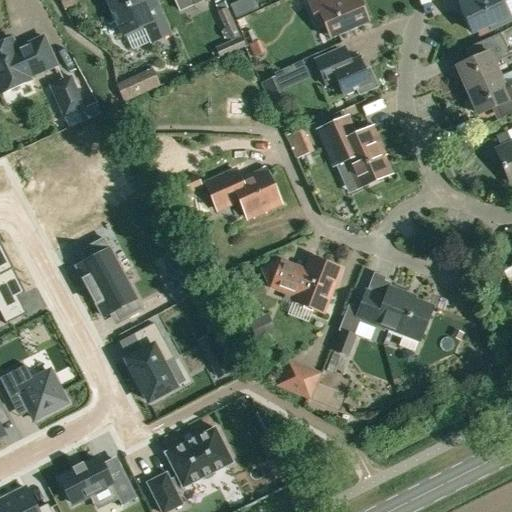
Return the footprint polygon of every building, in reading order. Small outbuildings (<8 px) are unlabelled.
[(75,0),(60,0),(64,9),(77,3),(75,0)] [(107,0),(123,35),(125,34),(144,26),(151,42),(172,33),(158,4),(146,9),(141,0),(107,0)] [(306,0),(318,29),(325,26),(331,39),(369,23),(358,0),(306,0)] [(502,0),(468,0),(460,4),(471,30),(488,22),(490,27),(510,18),(502,0)] [(227,8),(218,12),(229,40),(239,36),(227,8)] [(466,90),(499,76),(493,63),(510,55),(500,33),(474,44),(479,56),(456,66),(466,90)] [(246,47),(241,36),(214,48),(219,59),(246,47)] [(16,50),(11,38),(0,42),(0,93),(30,81),(28,78),(55,66),(43,37),(23,46),(23,47),(16,50)] [(254,57),(264,53),(259,41),(249,45),(254,57)] [(377,86),(369,68),(364,70),(359,58),(346,63),(339,49),(314,60),(322,78),(333,73),(343,95),(357,89),(359,94),(377,86)] [(268,101),(271,100),(283,95),(275,76),(260,82),(268,101)] [(472,112),(475,111),(476,114),(500,104),(505,116),(511,113),(511,86),(505,89),(499,76),(466,90),(470,99),(467,100),(466,103),(469,111),(472,112)] [(70,77),(49,86),(63,117),(83,108),(70,77)] [(132,80),(117,87),(124,102),(138,95),(132,80)] [(357,188),(389,173),(378,149),(380,148),(371,128),(354,136),(352,131),(354,129),(350,120),(347,120),(346,118),(319,130),(334,165),(345,160),(357,188)] [(289,135),(298,158),(312,152),(302,129),(289,135)] [(511,144),(497,151),(511,183),(511,182),(511,144)] [(65,212),(74,227),(103,212),(94,195),(84,200),(62,159),(33,174),(56,217),(65,212)] [(239,200),(247,218),(252,216),(255,219),(264,215),(265,210),(280,203),(266,170),(241,181),(236,170),(206,184),(217,210),(239,200)] [(180,199),(184,197),(190,195),(189,194),(202,188),(196,174),(172,184),(176,193),(177,192),(180,199)] [(76,266),(90,292),(124,274),(105,238),(82,250),(87,260),(76,266)] [(23,291),(0,246),(0,317),(4,325),(22,316),(12,297),(23,291)] [(305,270),(280,260),(261,269),(270,288),(285,294),(284,299),(325,315),(333,292),(330,291),(338,268),(310,258),(305,270)] [(508,285),(511,286),(511,265),(502,270),(508,285)] [(103,318),(115,312),(121,323),(144,310),(124,274),(90,292),(103,318)] [(385,300),(367,292),(366,292),(356,320),(384,331),(385,328),(419,341),(432,309),(404,298),(406,295),(390,289),(385,300)] [(274,331),(266,314),(248,322),(256,339),(274,331)] [(141,348),(125,356),(147,397),(173,383),(160,360),(171,354),(152,319),(131,330),(141,348)] [(348,358),(356,336),(340,330),(332,352),(348,358)] [(235,367),(217,334),(200,342),(218,376),(235,367)] [(22,360),(0,371),(0,380),(7,394),(18,389),(31,414),(46,406),(55,402),(59,390),(47,366),(30,374),(22,360)] [(321,375),(288,362),(279,387),(312,400),(321,375)] [(232,464),(215,429),(165,454),(178,479),(171,482),(166,474),(147,484),(161,511),(168,511),(182,505),(174,489),(181,486),(183,489),(232,464)] [(73,473),(59,480),(72,505),(110,485),(121,506),(136,498),(121,470),(107,477),(98,460),(83,467),(82,465),(71,471),(73,473)] [(24,486),(0,498),(0,508),(2,511),(51,511),(46,502),(36,508),(24,486)]
